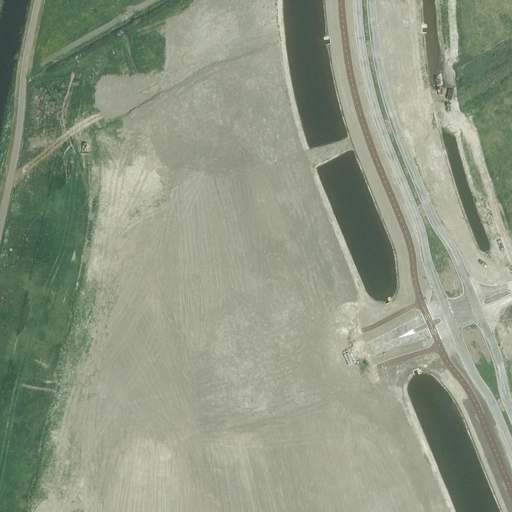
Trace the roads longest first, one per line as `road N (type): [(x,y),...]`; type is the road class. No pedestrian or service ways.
road 1 (unclassified): [(357,0),(371,99),(448,318)]
road 2 (unclassified): [(475,306),(403,147),(379,67),(372,0)]
road 3 (track): [(0,214),(38,0)]
road 4 (unclassified): [(448,318),(511,452)]
